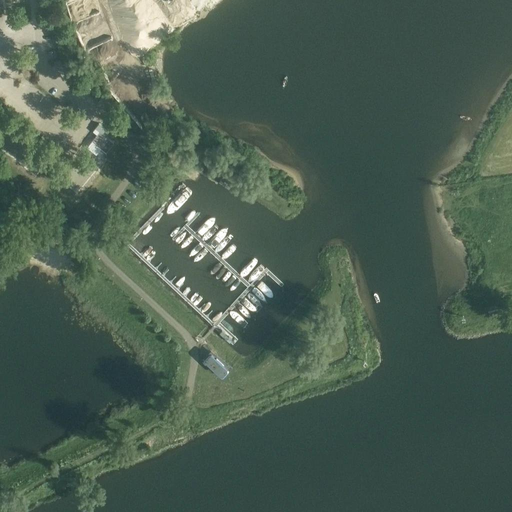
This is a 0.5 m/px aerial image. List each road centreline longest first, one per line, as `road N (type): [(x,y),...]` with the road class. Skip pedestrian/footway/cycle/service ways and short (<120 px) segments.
road 1 (unclassified): [(184,415),(193,348),(95,249),(92,236),(144,149)]
road 2 (unclassified): [(144,149),(43,68),(37,0)]
